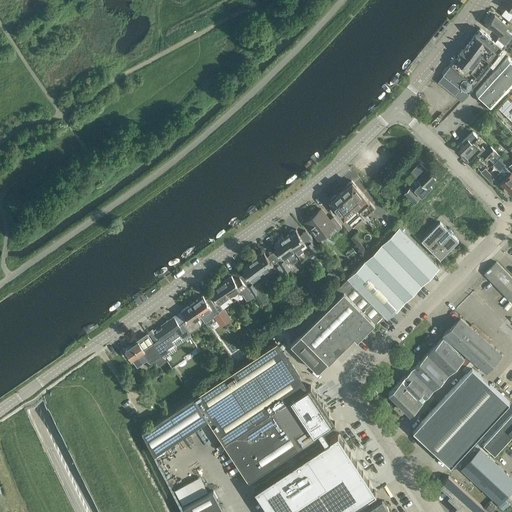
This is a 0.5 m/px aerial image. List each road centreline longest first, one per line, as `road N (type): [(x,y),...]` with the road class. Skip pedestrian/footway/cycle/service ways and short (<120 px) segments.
road 1 (tertiary): [(0,410),(272,216),(398,106)]
road 2 (unclassified): [(362,410),(359,377),(511,222)]
road 3 (residential): [(511,221),(398,106)]
road 4 (unclassified): [(235,494),(362,410)]
road 5 (tertiary): [(398,106),(485,0)]
road 6 (unclassified): [(429,511),(362,410)]
